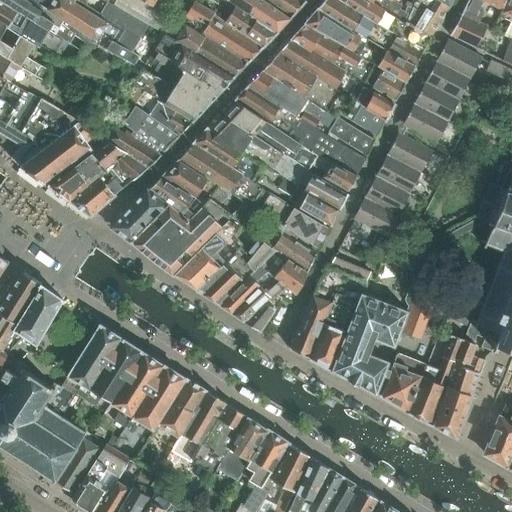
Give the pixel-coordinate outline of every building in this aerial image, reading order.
[(79,28),(42,6),(31,0),(0,0),(51,31),(69,43),(79,28)] [(93,46),(95,43),(97,39),(79,28),(69,43),(51,31),(0,0),(0,23),(33,44),(48,54),(58,60),(59,58),(77,59),(82,52),(83,52),(88,43),(93,46)] [(31,0),(42,6),(79,28),(97,39),(95,43),(134,65),(140,56),(133,52),(149,25),(126,11),(119,7),(113,3),(108,0),(98,17),(83,8),(69,0),(31,0)] [(69,0),(83,8),(88,1),(86,0),(69,0)] [(149,25),(165,34),(164,35),(181,45),(232,78),(247,63),(183,23),(152,5),(143,0),(114,0),(113,3),(149,25)] [(194,0),(194,1),(215,14),(263,45),(277,32),(227,0),(194,0)] [(265,0),(227,0),(277,32),(290,17),(265,0)] [(265,0),(290,17),(305,1),(304,0),(265,0)] [(415,65),(423,51),(400,38),(392,32),(339,0),(324,0),(318,9),(369,38),(415,65)] [(423,51),(431,36),(406,22),(379,6),(369,0),(339,0),(392,32),(400,38),(423,51)] [(382,0),(379,6),(406,22),(414,6),(405,0),(382,0)] [(450,5),(449,4),(441,0),(417,0),(414,6),(406,22),(431,36),(450,5)] [(504,0),(469,0),(450,35),(479,49),(489,27),(474,19),(484,2),(501,10),(504,0)] [(511,0),(504,0),(501,10),(511,16),(511,0)] [(250,61),(262,46),(213,16),(215,14),(194,1),(183,20),(250,61)] [(369,38),(318,9),(305,24),(359,55),(369,38)] [(0,23),(0,51),(20,64),(19,66),(44,81),(50,71),(25,57),(33,44),(0,23)] [(365,82),(373,63),(359,55),(305,24),(291,38),(348,72),(365,82)] [(511,33),(501,61),(511,65),(511,33)] [(155,50),(158,52),(221,90),(232,78),(181,45),(164,35),(155,50)] [(337,90),(348,72),(291,38),(278,53),(337,90)] [(415,65),(369,38),(359,55),(373,63),(406,82),(415,65)] [(482,57),(448,39),(436,60),(470,78),(482,57)] [(0,75),(9,81),(19,66),(20,64),(0,51),(0,75)] [(155,71),(208,103),(221,90),(158,52),(154,59),(160,62),(155,71)] [(263,69),(330,111),(341,92),(337,90),(278,53),(263,69)] [(459,99),(470,78),(436,60),(425,82),(459,99)] [(406,82),(373,63),(365,82),(396,100),(406,82)] [(193,120),(205,107),(141,67),(132,82),(144,90),(193,120)] [(330,111),(263,69),(248,86),(303,121),(319,130),(330,111)] [(0,75),(0,119),(9,125),(27,92),(0,75)] [(459,99),(425,82),(414,103),(448,121),(459,99)] [(303,121),(248,86),(234,100),(237,102),(292,138),(303,121)] [(395,102),(365,86),(356,101),(363,105),(386,119),(395,102)] [(181,133),(193,121),(144,90),(136,103),(165,123),(181,133)] [(40,99),(28,92),(9,125),(21,132),(40,99)] [(21,132),(30,137),(34,132),(48,145),(21,166),(42,181),(43,180),(70,159),(88,148),(101,136),(101,135),(86,126),(69,115),(41,98),(41,99),(40,100),(21,132)] [(309,170),(313,165),(319,155),(302,144),(292,138),(237,102),(224,117),(307,169),(309,170)] [(448,121),(414,103),(402,125),(436,142),(448,121)] [(386,119),(363,105),(354,121),(377,135),(386,119)] [(179,135),(132,106),(122,122),(144,139),(163,152),(179,135)] [(367,155),(375,139),(339,116),(329,131),(367,155)] [(225,118),(224,117),(211,130),(262,161),(263,163),(297,184),(307,169),(225,118)] [(326,135),(314,128),(311,126),(303,121),(292,138),(302,144),(319,155),(331,162),(356,176),(365,158),(344,146),(326,135)] [(211,130),(208,128),(193,143),(252,179),(262,161),(211,130)] [(148,167),(161,154),(160,153),(152,147),(123,134),(116,129),(108,139),(119,158),(118,158),(126,162),(117,169),(132,179),(148,167)] [(21,147),(12,158),(20,166),(21,166),(48,145),(34,132),(30,137),(23,145),(21,147)] [(398,132),(387,154),(421,172),(432,150),(398,132)] [(119,158),(108,139),(49,185),(69,200),(118,158),(119,158)] [(270,192),(252,179),(193,143),(178,160),(208,178),(234,194),(256,211),(270,192)] [(421,172),(387,154),(376,175),(410,193),(421,172)] [(126,162),(118,158),(69,200),(90,215),(122,188),(132,179),(117,169),(126,162)] [(511,159),(506,162),(503,165),(500,164),(498,171),(500,172),(496,185),(490,182),(486,195),(484,194),(481,206),(477,218),(490,223),(490,228),(485,240),(482,239),(481,241),(485,242),(484,244),(503,250),(497,265),(494,264),(493,266),(496,267),(490,282),(487,281),(486,283),(489,284),(483,300),(480,299),(479,301),(482,302),(475,318),(472,317),(472,319),(475,320),(473,325),(475,326),(477,321),(499,330),(495,339),(491,337),(490,341),(494,342),(492,347),(497,349),(498,346),(511,351),(511,159)] [(208,178),(178,160),(163,174),(195,197),(208,178)] [(325,176),(349,190),(356,176),(331,162),(326,172),(325,176)] [(340,208),(347,194),(347,193),(312,173),(304,187),(307,189),(340,208)] [(195,197),(163,174),(149,189),(171,204),(189,218),(202,205),(202,204),(204,203),(195,197)] [(410,193),(376,175),(364,197),(398,215),(410,193)] [(171,204),(149,189),(112,227),(132,241),(171,204)] [(331,225),(340,208),(307,189),(299,205),(330,224),(331,225)] [(329,228),(270,192),(256,211),(316,253),(329,228)] [(398,215),(364,197),(353,218),(387,236),(398,215)] [(189,218),(171,204),(132,241),(151,256),(174,273),(223,225),(202,205),(189,218)] [(241,227),(229,219),(174,273),(197,289),(235,251),(242,244),(233,236),(241,227)] [(316,253),(284,231),(271,247),(275,250),(289,260),(307,272),(316,253)] [(197,289),(219,303),(275,250),(264,243),(247,263),(235,251),(197,289)] [(0,274),(8,262),(0,255),(0,274)] [(289,260),(273,274),(276,276),(281,281),(287,286),(296,293),(307,273),(307,272),(289,260)] [(366,283),(328,267),(318,285),(337,292),(360,300),(363,292),(366,283)] [(25,272),(18,274),(0,303),(0,312),(17,323),(42,284),(25,272)] [(219,303),(231,311),(261,285),(250,274),(219,303)] [(231,311),(243,319),(264,300),(270,295),(273,298),(277,294),(280,291),(280,292),(287,286),(281,281),(267,292),(261,285),(231,311)] [(63,299),(42,284),(17,323),(13,330),(15,331),(37,344),(63,299)] [(337,292),(318,286),(289,347),(311,358),(337,292)] [(360,300),(337,292),(311,358),(332,369),(360,300)] [(409,310),(363,292),(360,300),(332,369),(376,394),(409,310)] [(261,330),(276,308),(264,300),(243,319),(261,330)] [(426,305),(414,301),(403,331),(415,336),(426,305)] [(17,323),(0,312),(0,347),(4,350),(15,331),(13,330),(17,323)] [(186,378),(100,323),(69,374),(83,384),(90,388),(111,402),(133,415),(154,429),(157,424),(186,378)] [(462,340),(450,336),(443,356),(444,357),(440,369),(425,363),(408,411),(433,424),(462,340)] [(35,345),(23,337),(11,354),(4,350),(0,347),(0,372),(0,373),(1,373),(5,376),(11,367),(14,367),(21,361),(35,345)] [(462,340),(433,424),(457,436),(479,375),(480,375),(490,350),(462,340)] [(425,363),(398,352),(380,396),(408,411),(425,363)] [(0,373),(0,372),(0,444),(9,451),(7,453),(10,455),(11,452),(23,460),(22,463),(24,464),(26,462),(38,470),(36,472),(38,474),(40,471),(45,474),(52,479),(51,482),(53,483),(55,480),(72,491),(99,447),(82,436),(85,431),(64,416),(49,407),(61,387),(54,382),(51,387),(25,370),(28,365),(21,361),(14,367),(11,367),(5,376),(1,373),(0,373)] [(83,384),(69,374),(61,387),(49,407),(64,416),(83,384)] [(205,390),(186,378),(157,424),(177,436),(178,434),(205,390)] [(225,403),(205,390),(178,434),(187,440),(184,446),(190,451),(186,457),(192,462),(225,403)] [(248,417),(225,403),(192,462),(214,475),(220,465),(248,417)] [(511,452),(511,409),(504,406),(485,453),(507,466),(511,452)] [(267,429),(248,417),(220,465),(240,476),(245,468),(267,429)] [(288,443),(267,429),(245,468),(255,474),(250,482),(247,494),(235,511),(245,511),(249,506),(257,511),(259,507),(261,508),(270,490),(263,487),(288,443)] [(128,459),(106,444),(94,464),(72,499),(93,511),(116,511),(132,485),(143,466),(129,458),(128,459)] [(308,455),(291,444),(271,481),(284,488),(272,511),(283,511),(294,490),(300,474),(308,455)] [(329,468),(312,457),(307,464),(285,511),(305,511),(306,510),(329,468)] [(321,511),(343,477),(329,468),(306,510),(310,511),(321,511)] [(343,477),(321,511),(344,511),(360,487),(343,477)] [(132,485),(116,511),(139,511),(149,495),(132,485)] [(369,511),(377,498),(360,487),(344,511),(369,511)] [(164,511),(170,502),(154,493),(142,511),(164,511)] [(185,511),(187,509),(171,499),(170,502),(164,511),(185,511)] [(399,511),(380,500),(373,511),(399,511)] [(213,511),(197,502),(192,511),(193,511),(213,511)]
